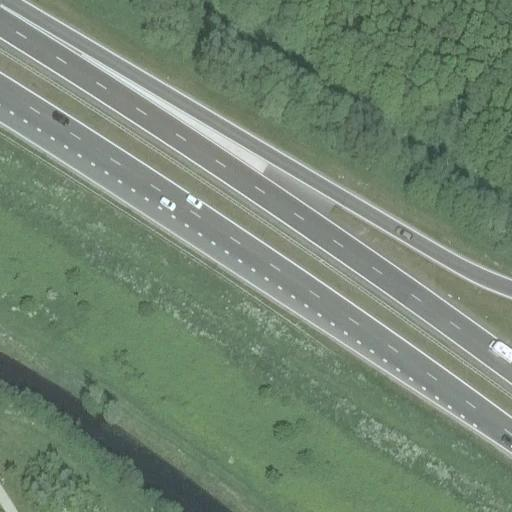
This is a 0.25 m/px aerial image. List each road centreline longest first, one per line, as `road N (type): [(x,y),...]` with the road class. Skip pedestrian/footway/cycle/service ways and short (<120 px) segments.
road 1 (trunk): [(0,88),(511,436)]
road 2 (trunk): [(511,368),(261,191),(0,22)]
road 3 (trunk): [(511,290),(0,21)]
